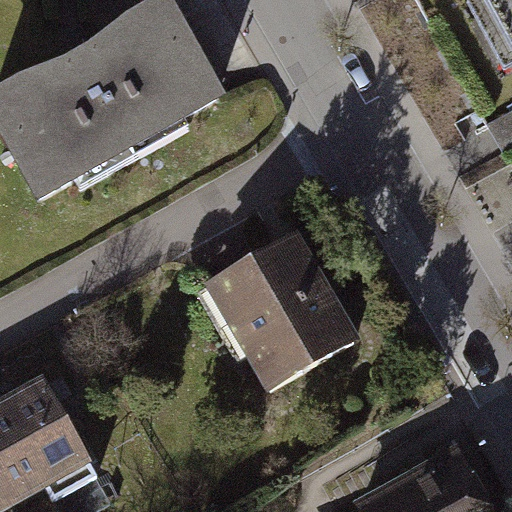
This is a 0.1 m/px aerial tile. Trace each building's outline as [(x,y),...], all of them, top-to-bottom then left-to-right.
[(179,0),(169,0),(0,91),(0,122),(50,212),(242,112),(179,0)] [(511,0),(493,0),(500,11),(480,22),(511,80),(511,79),(511,0)] [(293,233),(209,286),(287,409),(371,357),(293,233)] [(51,377),(0,405),(0,482),(19,511),(27,511),(102,471),(51,377)] [(508,511),(463,435),(374,488),(388,511),(508,511)] [(0,511),(19,511),(0,482),(0,511)]
